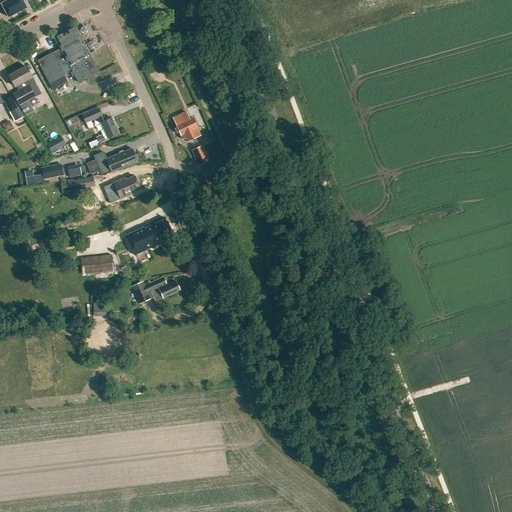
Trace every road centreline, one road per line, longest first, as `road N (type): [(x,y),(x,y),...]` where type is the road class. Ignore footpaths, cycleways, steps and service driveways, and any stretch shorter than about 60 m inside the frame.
road 1 (tertiary): [(434,511),(222,0)]
road 2 (residential): [(205,280),(174,204),(165,140),(102,0)]
road 3 (track): [(205,280),(249,395),(294,458)]
